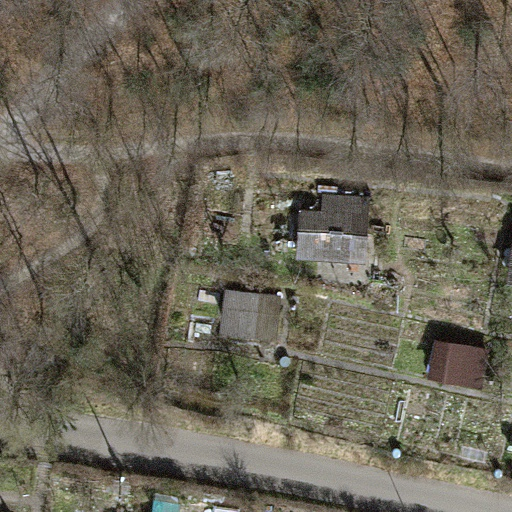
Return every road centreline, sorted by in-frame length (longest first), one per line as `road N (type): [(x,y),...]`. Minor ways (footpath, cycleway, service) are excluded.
road 1 (track): [(511,172),(255,142),(100,153),(0,147)]
road 2 (track): [(133,0),(0,142)]
